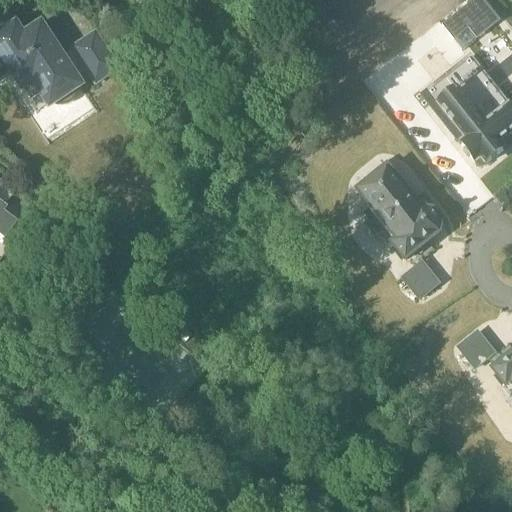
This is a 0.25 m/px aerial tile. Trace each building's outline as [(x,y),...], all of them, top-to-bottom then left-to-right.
[(476,41),(499,23),(480,0),(476,0),(442,27),(453,41),(468,30),(476,41)] [(85,89),(41,23),(24,34),(16,23),(0,33),(0,81),(8,76),(21,95),(32,88),(48,113),(51,111),(49,107),(51,106),(58,108),(66,107),(72,103),(76,96),(77,89),(79,88),(81,91),(85,89)] [(121,71),(95,32),(69,50),(94,88),(121,71)] [(511,115),(470,62),(428,95),(452,127),(448,130),(475,165),(480,161),(484,165),(503,151),(499,146),(511,136),(511,115)] [(434,210),(421,208),(387,165),(352,192),(392,242),(387,246),(404,267),(441,237),(443,222),(434,210)] [(0,236),(5,241),(18,223),(4,213),(7,208),(0,202),(0,188),(3,184),(0,181),(0,236)] [(421,262),(399,280),(418,304),(440,286),(421,262)] [(477,332),(455,349),(474,373),(496,356),(477,332)] [(511,351),(487,371),(505,393),(509,389),(511,392),(511,351)] [(219,363),(215,370),(223,379),(229,372),(219,363)]
